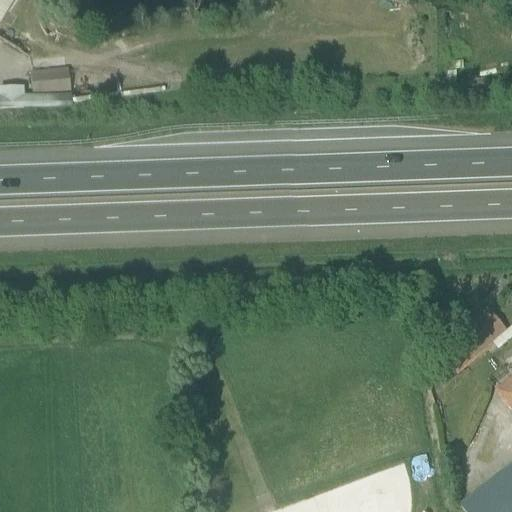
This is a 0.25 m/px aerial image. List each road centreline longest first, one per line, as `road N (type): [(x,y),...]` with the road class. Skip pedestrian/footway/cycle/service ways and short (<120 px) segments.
road 1 (motorway): [(511,155),(0,174)]
road 2 (motorway): [(0,225),(511,208)]
